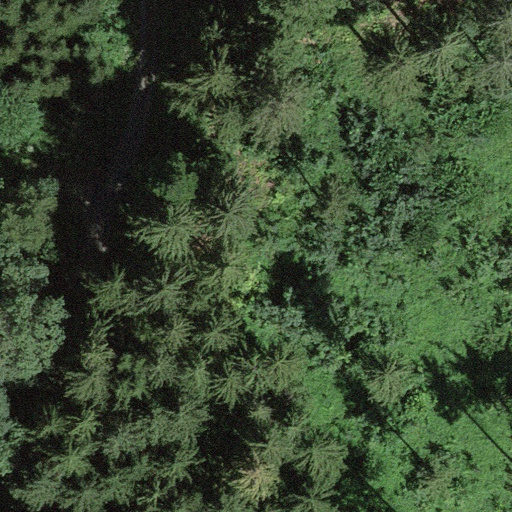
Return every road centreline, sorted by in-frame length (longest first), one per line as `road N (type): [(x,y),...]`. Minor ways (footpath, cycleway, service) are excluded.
road 1 (track): [(0,446),(75,334),(121,134),(126,0)]
road 2 (track): [(121,134),(73,125),(51,155),(55,197),(105,216)]
